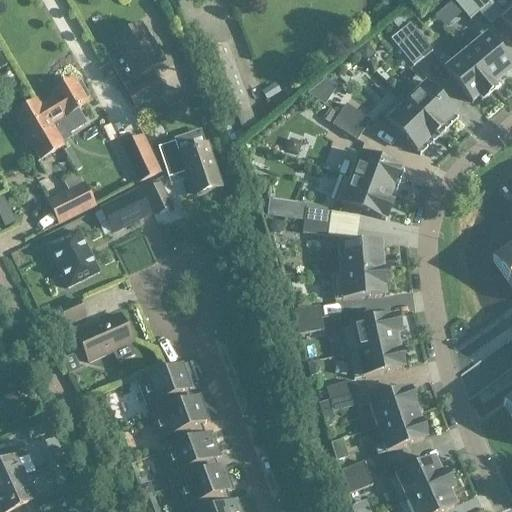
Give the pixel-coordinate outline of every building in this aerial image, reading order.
[(467,0),(455,0),(453,2),(469,21),(479,13),(467,0)] [(488,6),(483,0),(467,0),(479,13),(488,6)] [(511,0),(496,16),(511,33),(511,0)] [(400,33),(422,61),(432,53),(409,25),(400,33)] [(114,42),(136,80),(164,63),(141,26),(114,42)] [(400,33),(390,41),(413,69),(422,61),(400,33)] [(477,45),(465,55),(492,88),(511,71),(481,33),(473,40),(477,45)] [(373,35),(362,44),(370,52),(381,43),(373,35)] [(249,105),(228,46),(199,56),(220,115),(249,105)] [(472,104),(492,88),(465,55),(453,64),(447,57),(439,64),(472,104)] [(408,85),(412,90),(401,101),(405,105),(406,105),(438,138),(457,120),(415,77),(408,85)] [(154,78),(140,86),(131,91),(126,94),(135,110),(163,94),(154,78)] [(38,108),(52,132),(88,110),(72,82),(52,94),(55,98),(38,108)] [(305,96),(319,104),(325,95),(315,88),(305,96)] [(52,132),(38,108),(35,104),(15,116),(27,135),(21,139),(26,147),(32,144),(42,160),(62,148),(52,132)] [(388,109),(381,116),(420,157),(438,138),(406,105),(405,105),(395,116),(388,109)] [(340,116),(365,133),(372,122),(347,106),(340,116)] [(358,143),(365,133),(340,116),(333,127),(358,143)] [(121,148),(137,184),(159,174),(142,138),(121,148)] [(175,143),(157,149),(168,180),(184,174),(192,198),(221,189),(206,146),(178,155),(175,143)] [(350,165),(345,178),(345,179),(394,198),(404,173),(347,152),(344,162),(350,165)] [(345,178),(343,178),(333,203),(385,222),(394,198),(345,179),(345,178)] [(59,225),(94,207),(84,186),(48,204),(59,225)] [(159,187),(145,194),(156,216),(171,209),(159,187)] [(150,215),(138,192),(110,206),(100,211),(112,234),(122,229),(150,215)] [(305,222),(307,207),(296,206),(294,221),(305,222)] [(305,223),(331,226),(332,214),(307,211),(305,223)] [(329,239),(331,226),(305,223),(304,235),(329,239)] [(83,237),(54,251),(72,288),(103,276),(83,237)] [(337,250),(339,275),(339,276),(382,272),(380,246),(337,250)] [(511,247),(492,261),(511,289),(511,311),(504,317),(511,328),(511,371),(468,403),(476,426),(503,407),(511,419),(511,247)] [(339,276),(339,275),(331,275),(333,302),(384,298),(382,272),(339,276)] [(85,318),(77,301),(41,317),(48,334),(85,318)] [(321,320),(318,308),(293,313),(296,326),(321,320)] [(88,365),(113,354),(118,365),(134,358),(128,345),(132,343),(120,317),(75,336),(88,365)] [(346,357),(348,357),(347,356),(397,345),(395,337),(399,336),(395,318),(340,331),(346,357)] [(321,320),(296,326),(299,338),(324,332),(321,320)] [(348,357),(353,381),(403,370),(397,345),(347,356),(348,357)] [(314,350),(312,364),(327,366),(329,351),(314,350)] [(476,355),(455,365),(461,379),(482,369),(476,355)] [(189,381),(184,368),(137,386),(150,421),(154,420),(153,418),(193,404),(185,383),(189,381)] [(350,384),(325,389),(328,401),(353,396),(350,384)] [(413,390),(369,404),(377,429),(417,416),(422,415),(422,414),(421,414),(413,390)] [(331,413),(355,408),(353,396),(328,401),(328,403),(318,405),(323,424),(333,421),(331,413)] [(153,418),(154,420),(162,441),(177,435),(181,446),(205,437),(198,417),(202,415),(197,402),(193,404),(153,418)] [(143,410),(113,419),(121,442),(151,433),(143,410)] [(425,441),(417,416),(377,429),(382,444),(373,447),(376,457),(425,441)] [(30,442),(53,432),(46,418),(24,429),(30,442)] [(209,436),(205,437),(181,446),(158,455),(171,490),(179,488),(178,486),(218,471),(210,451),(214,449),(209,436)] [(0,447),(0,459),(1,461),(15,454),(10,443),(0,447)] [(0,490),(25,479),(15,457),(0,464),(0,490)] [(434,461),(387,482),(399,506),(406,503),(405,502),(445,485),(434,461)] [(363,464),(339,473),(344,485),(368,475),(363,464)] [(188,511),(211,511),(230,505),(223,484),(227,483),(222,470),(218,471),(178,486),(179,488),(188,511)] [(344,485),(348,496),(372,487),(368,475),(344,485)] [(25,479),(0,490),(0,511),(9,511),(35,500),(25,479)] [(406,503),(409,511),(447,511),(455,508),(445,485),(405,502),(406,503)] [(38,511),(58,511),(84,500),(77,486),(35,505),(38,511)] [(158,511),(153,495),(142,499),(146,511),(158,511)] [(237,511),(235,503),(230,505),(211,511),(237,511)]
